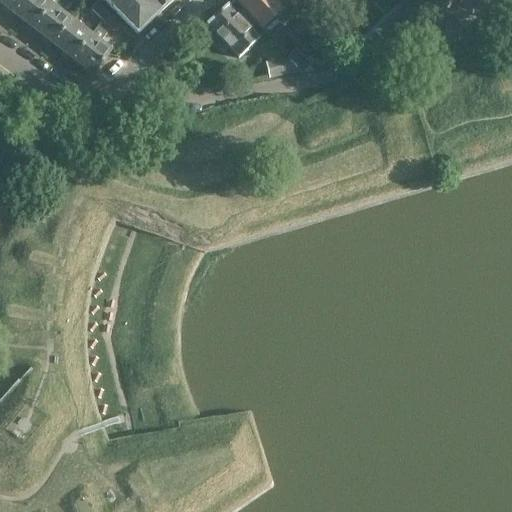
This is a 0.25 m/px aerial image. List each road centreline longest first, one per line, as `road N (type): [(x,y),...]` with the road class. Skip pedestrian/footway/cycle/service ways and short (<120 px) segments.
road 1 (residential): [(420,53),(309,84),(114,94)]
road 2 (residential): [(210,0),(114,94)]
road 3 (residential): [(114,94),(82,107),(0,51)]
